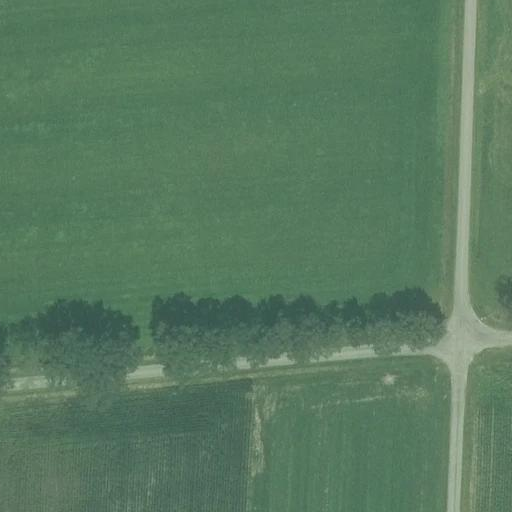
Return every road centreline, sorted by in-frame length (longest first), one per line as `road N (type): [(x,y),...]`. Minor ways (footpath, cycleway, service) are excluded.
road 1 (unclassified): [(0,386),(459,344)]
road 2 (unclassified): [(459,344),(470,0)]
road 3 (unclassified): [(452,511),(459,344)]
